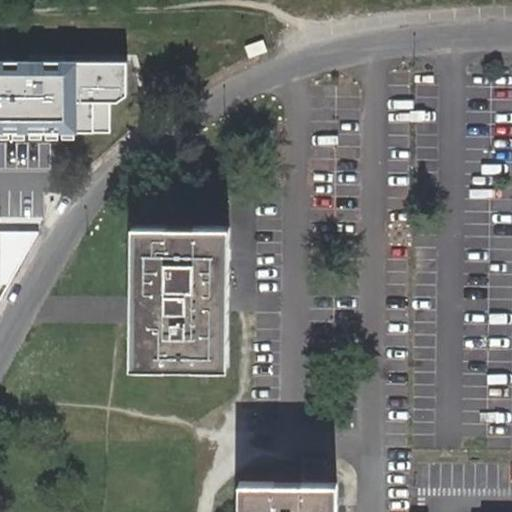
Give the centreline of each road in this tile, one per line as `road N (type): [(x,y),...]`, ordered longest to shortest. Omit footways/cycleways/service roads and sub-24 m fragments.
road 1 (residential): [(511,34),(328,55),(205,105),(144,146),(97,196),(0,352)]
road 2 (track): [(247,194),(244,417),(207,511)]
